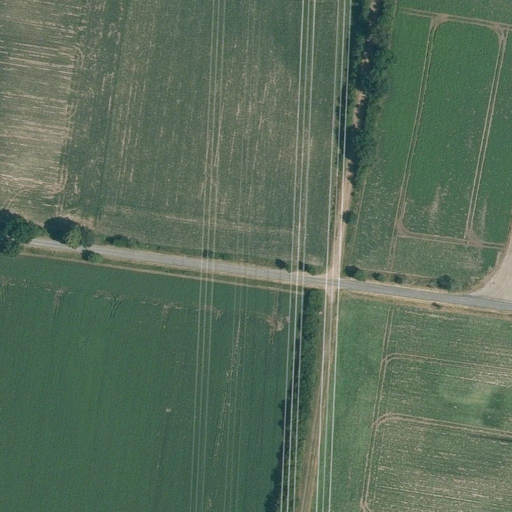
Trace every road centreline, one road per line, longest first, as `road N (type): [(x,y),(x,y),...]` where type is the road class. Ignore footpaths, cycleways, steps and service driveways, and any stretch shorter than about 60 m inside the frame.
road 1 (track): [(377,0),(304,511)]
road 2 (unclassified): [(511,304),(0,234)]
